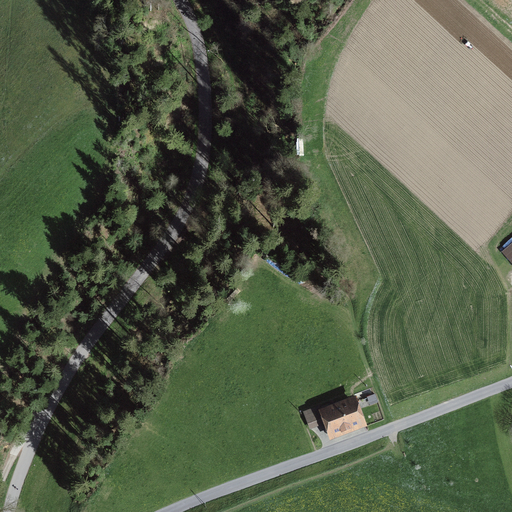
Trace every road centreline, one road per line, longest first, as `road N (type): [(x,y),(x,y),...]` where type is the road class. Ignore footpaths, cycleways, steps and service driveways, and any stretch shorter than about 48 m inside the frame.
road 1 (unclassified): [(9,511),(58,390),(193,192),(205,107),(198,42),(180,0)]
road 2 (unclassified): [(166,511),(511,383)]
